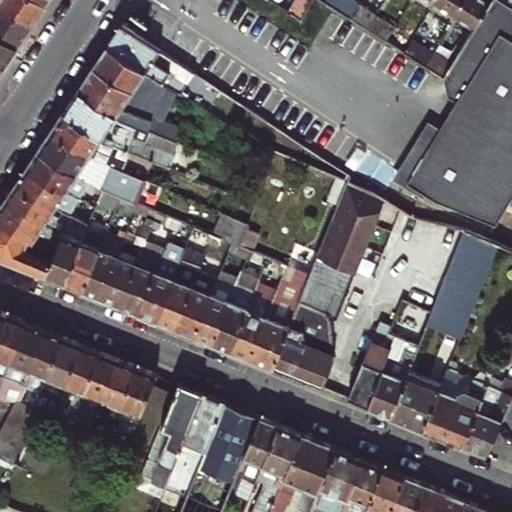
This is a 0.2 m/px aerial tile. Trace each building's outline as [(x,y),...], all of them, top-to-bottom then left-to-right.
[(0,0),(0,2),(32,23),(46,2),(42,0),(0,0)] [(310,0),(307,6),(319,13),(326,2),(324,1),(322,0),(310,0)] [(326,2),(349,17),(357,5),(349,0),(341,0),(341,1),(339,0),(324,0),(324,1),(326,2)] [(404,185),(423,196),(435,204),(436,203),(493,227),(511,196),(511,3),(507,0),(488,0),(472,27),(451,62),(442,76),(446,95),(455,100),(439,126),(404,185)] [(453,15),(462,0),(433,0),(433,1),(453,15)] [(488,0),(462,0),(453,15),(472,27),(488,0)] [(0,32),(18,44),(32,23),(0,2),(0,32)] [(349,17),(367,29),(376,14),(372,11),(358,3),(357,5),(349,17)] [(390,23),(376,14),(367,29),(386,40),(395,26),(390,23)] [(118,23),(105,44),(160,80),(178,93),(185,82),(175,76),(182,65),(118,23)] [(0,61),(4,64),(18,44),(0,32),(0,61)] [(403,51),(422,63),(431,50),(410,37),(407,42),(408,43),(403,51)] [(153,97),(160,80),(105,44),(76,88),(120,118),(135,124),(147,129),(178,141),(184,127),(154,115),(160,100),(153,97)] [(433,51),(424,65),(442,76),(451,62),(433,51)] [(192,72),(182,65),(175,76),(185,82),(192,72)] [(61,111),(97,135),(105,141),(115,145),(167,167),(173,152),(143,139),(131,134),(135,124),(120,118),(76,88),(61,111)] [(87,155),(111,167),(116,156),(110,153),(97,147),(91,146),(97,135),(61,111),(48,130),(87,155)] [(404,185),(439,126),(428,118),(390,181),(421,200),(423,196),(404,185)] [(143,139),(147,129),(135,124),(131,134),(143,139)] [(35,150),(74,174),(93,185),(96,187),(103,177),(123,186),(128,175),(111,167),(87,155),(48,130),(35,150)] [(110,153),(115,145),(105,141),(97,135),(91,146),(97,147),(110,153)] [(268,150),(258,146),(250,172),(260,176),(268,150)] [(35,150),(25,166),(63,190),(74,174),(35,150)] [(135,165),(116,156),(111,167),(128,175),(129,174),(131,175),(135,165)] [(58,199),(63,190),(25,166),(14,183),(53,206),(68,215),(70,217),(73,211),(75,209),(58,199)] [(193,227),(218,238),(235,244),(238,246),(240,238),(213,226),(219,211),(131,175),(129,174),(128,175),(123,186),(103,177),(96,187),(100,190),(117,197),(132,203),(154,212),(166,217),(184,224),(193,227)] [(382,197),(373,191),(349,175),(347,180),(309,274),(301,293),(298,300),(330,314),(330,317),(335,316),(382,197)] [(14,183),(3,200),(42,222),(53,206),(14,183)] [(96,187),(93,185),(85,204),(87,206),(92,209),(97,197),(100,190),(96,187)] [(100,190),(97,197),(114,205),(117,197),(100,190)] [(129,211),(132,203),(117,197),(114,205),(115,205),(129,211)] [(42,222),(3,200),(0,204),(0,221),(53,252),(57,243),(37,231),(42,222)] [(151,220),(154,212),(132,203),(129,211),(134,213),(145,217),(151,220)] [(85,226),(92,209),(87,206),(83,217),(80,223),(85,226)] [(70,217),(80,223),(83,217),(73,211),(70,217)] [(154,212),(151,220),(149,226),(157,229),(159,223),(163,225),(166,217),(154,212)] [(149,226),(151,220),(145,217),(142,224),(149,226)] [(53,252),(0,221),(0,256),(44,274),(53,252)] [(158,257),(157,261),(136,312),(155,320),(179,260),(189,236),(193,227),(184,224),(169,260),(158,257)] [(170,228),(163,225),(160,231),(167,234),(170,228)] [(193,227),(189,236),(207,243),(215,246),(218,238),(193,227)] [(497,243),(464,230),(432,311),(430,315),(427,324),(459,337),(497,243)] [(80,289),(98,248),(102,238),(83,231),(79,241),(62,282),(80,289)] [(102,238),(98,248),(80,289),(99,297),(116,256),(120,246),(122,241),(122,240),(125,235),(118,232),(116,239),(104,234),(102,238)] [(62,282),(79,241),(61,233),(57,243),(53,252),(44,274),(62,282)] [(118,305),(138,253),(143,240),(135,237),(125,233),(125,235),(122,240),(122,241),(120,246),(116,256),(99,297),(118,305)] [(231,253),(235,244),(218,238),(215,246),(226,251),(231,253)] [(235,244),(231,253),(245,259),(247,260),(251,251),(238,246),(235,244)] [(251,251),(247,260),(263,267),(267,257),(251,251)] [(157,261),(138,253),(118,305),(136,312),(157,261)] [(286,265),(267,257),(263,267),(282,274),(283,271),(286,265)] [(173,327),(197,268),(179,260),(155,320),(173,327)] [(273,296),(248,357),(271,367),(280,345),(288,325),(298,300),(301,293),(309,274),(286,265),(283,271),(282,274),(273,296)] [(192,334),(214,279),(216,275),(197,268),(173,327),(192,334)] [(210,342),(233,286),(214,279),(192,334),(210,342)] [(253,292),(234,284),(233,286),(210,342),(229,350),(253,292)] [(229,350),(248,357),(273,296),(254,288),(253,292),(229,350)] [(298,300),(288,325),(302,330),(298,342),(332,355),(330,317),(330,314),(298,300)] [(392,333),(418,344),(427,324),(430,315),(404,304),(392,333)] [(0,372),(5,374),(26,320),(7,312),(0,329),(0,372)] [(21,375),(24,376),(44,327),(26,320),(5,374),(11,377),(19,380),(21,375)] [(333,356),(332,355),(298,342),(302,330),(288,325),(280,345),(271,367),(321,387),(333,356)] [(41,393),(42,388),(62,335),(44,327),(24,376),(21,375),(19,380),(29,383),(24,396),(22,401),(26,401),(36,405),(41,393)] [(385,341),(388,331),(383,329),(380,339),(372,336),(348,398),(367,405),(391,343),(385,341)] [(389,415),(409,368),(418,344),(392,333),(388,331),(385,341),(391,343),(367,405),(389,415)] [(62,394),(66,383),(81,342),(62,335),(42,388),(57,394),(55,400),(52,399),(48,410),(54,412),(59,402),(62,394)] [(80,402),(84,391),(100,350),(81,342),(66,383),(62,394),(59,402),(54,412),(73,420),(77,409),(80,402)] [(73,420),(91,427),(119,358),(100,350),(84,391),(80,402),(77,409),(73,420)] [(91,427),(110,435),(137,365),(119,358),(91,427)] [(487,364),(473,378),(487,383),(492,371),(494,367),(487,364)] [(129,443),(140,415),(152,383),(156,373),(137,365),(110,435),(129,443)] [(422,428),(438,389),(441,381),(409,368),(389,415),(422,428)] [(441,381),(438,389),(455,396),(457,392),(464,390),(467,392),(472,379),(446,369),(441,381)] [(511,379),(492,371),(487,383),(462,444),(486,453),(503,416),(511,397),(511,379)] [(19,380),(11,377),(3,399),(17,400),(22,401),(24,396),(29,383),(19,380)] [(462,444),(487,383),(473,378),(472,379),(467,392),(464,390),(457,392),(455,396),(438,389),(422,428),(462,444)] [(164,485),(180,447),(203,392),(179,382),(175,392),(162,424),(138,486),(161,494),(164,485)] [(140,415),(162,424),(175,392),(152,383),(140,415)] [(175,489),(188,494),(225,401),(203,392),(180,447),(190,451),(175,489)] [(0,430),(0,456),(13,463),(42,407),(36,405),(26,401),(22,401),(17,400),(0,430)] [(220,511),(225,501),(228,493),(260,415),(225,401),(188,494),(180,511),(220,511)] [(234,495),(247,500),(257,477),(279,423),(260,415),(228,493),(234,495)] [(252,511),(269,511),(302,433),(279,423),(257,477),(265,481),(252,511)] [(298,482),(318,490),(336,447),(302,433),(269,511),(283,511),(288,501),(290,502),(298,482)] [(164,485),(175,489),(190,451),(180,447),(164,485)] [(341,511),(363,458),(336,447),(318,490),(308,511),(341,511)] [(364,511),(383,466),(363,458),(341,511),(364,511)] [(389,511),(405,475),(383,466),(364,511),(389,511)] [(414,511),(424,483),(405,475),(389,511),(414,511)] [(242,511),(252,511),(265,481),(257,477),(247,500),(242,511)] [(436,511),(445,491),(424,483),(414,511),(436,511)] [(459,511),(464,499),(445,491),(436,511),(459,511)] [(225,501),(230,504),(234,495),(228,493),(225,501)] [(487,511),(489,509),(464,499),(459,511),(487,511)]
